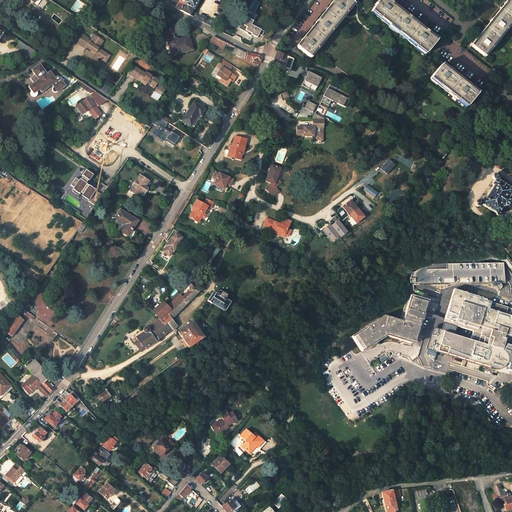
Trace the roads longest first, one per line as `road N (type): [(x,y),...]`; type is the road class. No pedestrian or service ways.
road 1 (unclassified): [(261,68),(67,382),(0,453)]
road 2 (unknown): [(219,269),(172,332),(111,370),(73,370)]
road 3 (residential): [(221,244),(260,161),(267,91),(261,68)]
road 4 (unclassified): [(479,477),(388,486),(344,511)]
road 5 (residential): [(271,51),(247,49),(159,0)]
